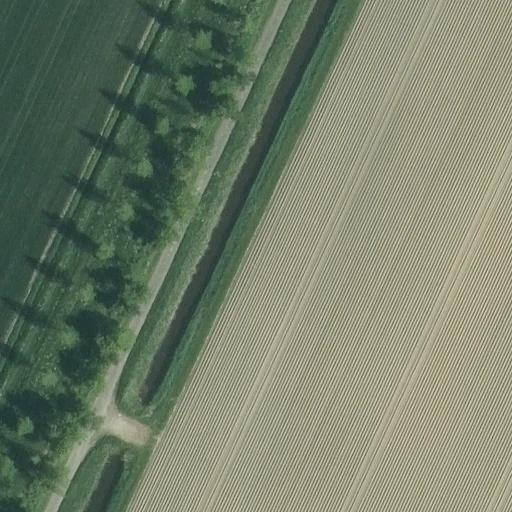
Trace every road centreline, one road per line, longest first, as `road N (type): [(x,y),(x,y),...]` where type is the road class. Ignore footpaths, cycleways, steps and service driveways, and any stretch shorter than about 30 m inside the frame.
road 1 (unclassified): [(49,511),(285,0)]
road 2 (track): [(196,0),(0,424)]
